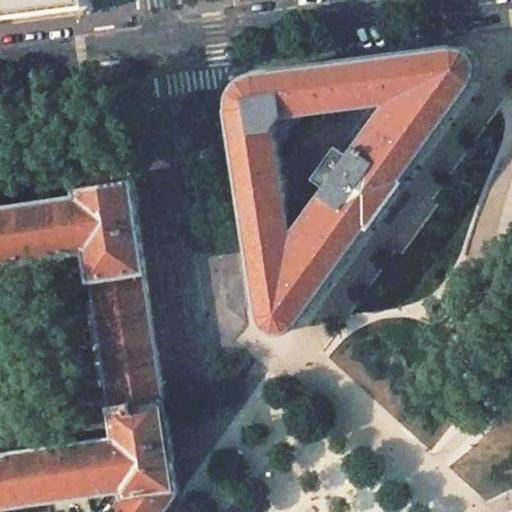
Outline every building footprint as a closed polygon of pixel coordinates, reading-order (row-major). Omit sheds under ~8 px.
[(0,0),(0,24),(60,17),(83,13),(92,5),(91,0),(0,0)] [(476,54),(471,50),(464,47),(455,48),(455,47),(260,72),(260,73),(249,76),(240,84),(234,94),(232,100),(233,109),(232,109),(262,312),(263,312),(266,322),(269,326),(276,330),(283,332),(292,329),(297,326),(301,321),(302,322),(372,225),(374,226),(392,202),(407,180),(405,179),(476,81),(475,81),(478,77),(480,72),(480,63),(476,54)] [(491,91),(483,85),(472,101),(479,107),(491,91)] [(0,511),(5,511),(4,505),(50,498),(50,497),(94,491),(97,511),(165,511),(179,493),(179,489),(165,401),(155,332),(145,269),(132,179),(82,186),(84,197),(0,209),(0,261),(92,247),(96,276),(116,408),(120,437),(40,449),(0,454),(0,511)] [(97,511),(94,491),(50,497),(50,498),(52,511),(97,511)]
